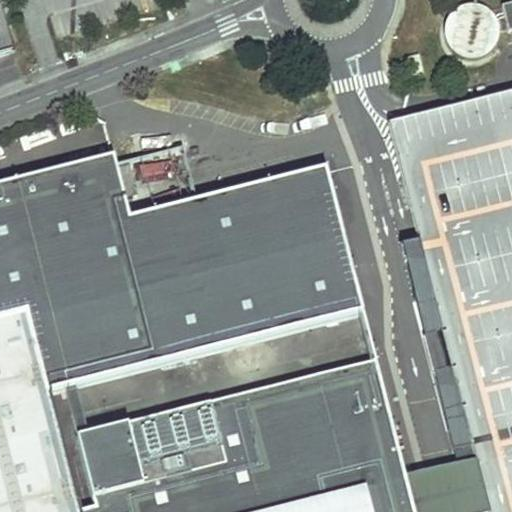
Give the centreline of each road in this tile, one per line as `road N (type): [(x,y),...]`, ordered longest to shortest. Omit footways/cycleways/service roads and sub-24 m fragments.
road 1 (unclassified): [(277,8),(0,112)]
road 2 (unclassified): [(277,8),(306,44),(337,49),(362,39),(383,0)]
